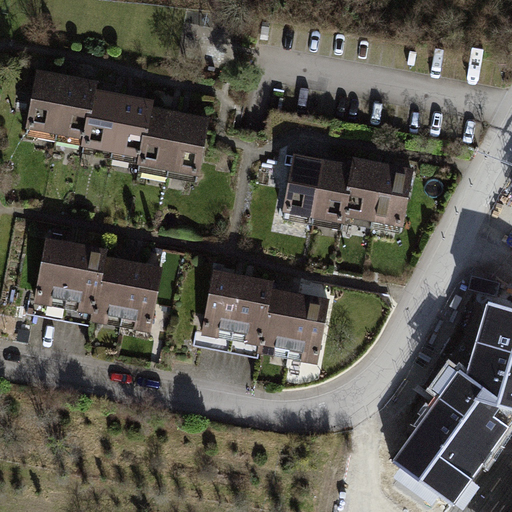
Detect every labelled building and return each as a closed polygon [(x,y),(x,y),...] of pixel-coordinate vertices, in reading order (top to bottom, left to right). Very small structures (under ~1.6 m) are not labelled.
[(66,91),(36,84),(23,140),(53,147),(66,91)] [(92,97),(66,91),(53,147),(79,153),(91,101),(92,97)] [(121,108),(91,101),(79,153),(77,161),(107,168),(121,108)] [(153,116),(121,108),(107,168),(139,175),(151,124),(153,116)] [(333,126),(269,114),(264,140),(328,152),(333,126)] [(184,132),(151,124),(139,175),(137,185),(169,193),(184,132)] [(215,139),(184,132),(169,193),(201,200),(215,139)] [(325,168),(299,160),(284,230),(309,235),(325,168)] [(352,174),(338,231),(366,237),(381,170),(354,164),(352,174)] [(352,174),(325,168),(309,235),(336,241),(338,231),(352,174)] [(408,175),(381,170),(366,237),(394,243),(408,175)] [(72,254),(43,248),(30,316),(59,322),(72,254)] [(104,259),(72,254),(59,322),(92,327),(103,268),(104,259)] [(130,272),(103,268),(92,327),(91,334),(119,339),(130,272)] [(156,277),(130,272),(119,339),(145,343),(156,277)] [(244,285),(218,280),(204,343),(232,349),(244,285)] [(274,291),(244,285),(232,349),(261,354),(272,298),(274,291)] [(298,303),(272,298),(261,354),(259,363),(285,368),(298,303)] [(511,306),(485,299),(464,371),(481,384),(472,396),(511,407),(511,306)] [(326,308),(298,303),(285,368),(313,374),(326,308)] [(457,367),(389,461),(451,506),(511,421),(511,407),(472,396),(481,384),(464,371),(457,367)]
